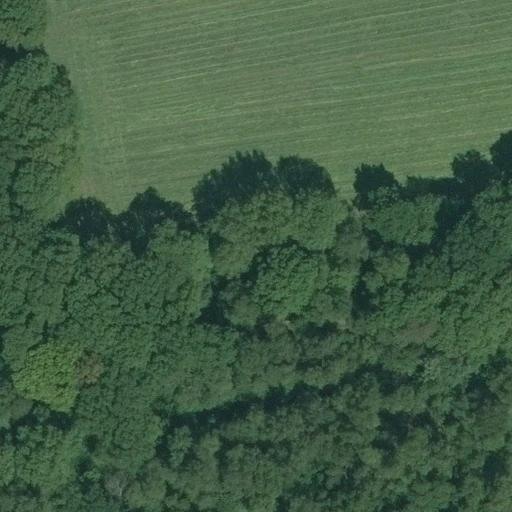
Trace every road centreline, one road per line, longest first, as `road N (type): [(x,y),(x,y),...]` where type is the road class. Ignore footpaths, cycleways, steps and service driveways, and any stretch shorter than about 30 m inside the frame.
road 1 (track): [(72,356),(323,325),(511,281)]
road 2 (track): [(145,435),(511,370)]
road 3 (track): [(155,511),(159,487),(140,419),(105,377),(72,356),(41,350),(0,315)]
